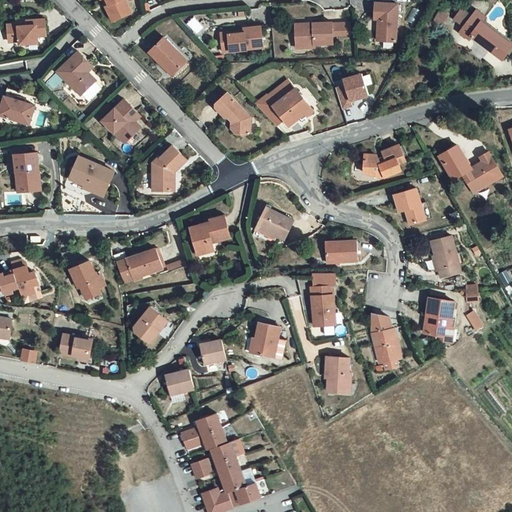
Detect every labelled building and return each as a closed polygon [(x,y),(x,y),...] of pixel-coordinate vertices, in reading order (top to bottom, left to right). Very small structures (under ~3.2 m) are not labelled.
[(106,0),(109,4),(105,5),(112,20),(131,11),(125,0),(106,0)] [(445,3),(438,0),(437,0),(432,11),(440,15),(445,3)] [(396,3),(374,3),(374,19),(378,19),(378,41),(397,41),(396,3)] [(465,24),(472,14),(456,5),(451,17),(465,24)] [(484,14),(476,7),(472,14),(465,24),(461,30),(469,36),(472,32),(502,54),(510,41),(481,19),(484,14)] [(43,19),(25,20),(25,25),(17,25),(17,23),(6,24),(7,41),(17,40),(17,43),(35,42),(35,35),(43,35),(43,19)] [(303,21),(292,22),(293,42),(300,41),(300,46),(311,45),(311,42),(329,41),(329,37),(329,24),(328,20),(309,21),(310,23),(303,24),(303,21)] [(350,23),(329,24),(329,37),(350,36),(350,23)] [(238,28),(226,29),(227,37),(219,37),(219,48),(260,45),(258,24),(241,25),(241,30),(238,31),(238,28)] [(226,29),(218,29),(219,37),(227,37),(226,29)] [(170,76),(184,62),(174,52),(176,51),(163,37),(147,52),(170,76)] [(89,63),(77,51),(57,71),(81,95),(95,80),(87,71),(84,68),(89,63)] [(87,71),(92,66),(89,63),(84,68),(87,71)] [(264,93),(271,103),(294,84),(286,74),(264,93)] [(368,95),(361,74),(342,80),(344,86),(335,89),(342,109),(351,106),(349,101),(368,95)] [(294,84),(271,103),(281,115),(287,124),(298,115),(301,118),(313,109),(294,84)] [(249,117),(226,92),(214,104),(214,107),(223,118),(227,118),(230,121),(230,129),(234,134),(248,134),(249,117)] [(34,101),(3,93),(0,103),(0,113),(29,120),(34,101)] [(264,93),(252,103),(271,124),(281,115),(271,103),(264,93)] [(140,114),(124,98),(102,119),(124,141),(136,130),(130,123),(134,119),(140,114)] [(140,125),(134,119),(130,123),(136,130),(140,125)] [(282,136),(287,141),(306,135),(301,130),(282,136)] [(388,177),(404,168),(401,162),(408,158),(399,141),(382,149),(385,154),(378,159),(375,152),(368,154),(368,170),(386,171),(388,177)] [(173,172),(185,161),(171,145),(158,157),(157,155),(150,162),(149,190),(167,191),(168,175),(168,174),(171,171),(173,172)] [(458,145),(440,156),(455,178),(464,173),(472,168),(458,145)] [(472,168),(464,173),(475,192),(494,180),(487,170),(497,163),(490,151),(481,156),(484,160),(472,168)] [(41,170),(39,153),(17,155),(20,193),(39,191),(37,171),(41,170)] [(115,171),(80,157),(71,179),(87,185),(88,181),(107,189),(115,171)] [(497,163),(487,170),(494,180),(503,174),(497,163)] [(87,185),(86,187),(105,195),(107,189),(88,181),(87,185)] [(411,222),(428,217),(418,186),(397,191),(402,209),(407,208),(411,222)] [(293,221),(266,207),(257,228),(284,241),(293,221)] [(212,242),(230,238),(225,216),(211,219),(212,225),(203,227),(202,224),(195,226),(202,253),(214,250),(212,242)] [(430,237),(437,267),(457,262),(450,233),(430,237)] [(357,240),(326,242),(326,261),(358,260),(357,240)] [(112,248),(115,261),(127,257),(122,244),(112,248)] [(157,247),(127,257),(133,278),(164,268),(157,247)] [(127,257),(115,261),(120,283),(133,278),(127,257)] [(185,268),(185,258),(168,259),(168,268),(185,268)] [(0,288),(2,288),(5,297),(16,294),(15,290),(24,288),(25,294),(36,290),(33,283),(40,280),(37,269),(29,272),(26,263),(21,260),(15,262),(17,270),(7,274),(5,268),(0,269),(0,288)] [(91,261),(71,270),(77,284),(79,283),(85,297),(99,291),(96,285),(102,282),(98,272),(96,273),(91,261)] [(459,270),(457,262),(437,267),(439,275),(459,270)] [(312,272),(312,284),(334,283),(333,270),(312,272)] [(479,281),(467,282),(469,294),(474,294),(474,291),(480,291),(479,281)] [(312,284),(313,292),(335,291),(334,283),(312,284)] [(337,320),(335,291),(313,292),(315,321),(337,320)] [(452,317),(454,300),(430,297),(428,314),(431,315),(428,332),(443,334),(444,326),(454,327),(455,318),(452,317)] [(150,305),(134,326),(136,329),(150,341),(158,331),(156,330),(166,317),(150,305)] [(467,315),(477,330),(483,326),(473,311),(467,315)] [(373,312),(373,330),(392,327),(390,315),(373,312)] [(0,336),(8,338),(11,319),(0,316),(0,336)] [(166,317),(156,330),(158,331),(168,319),(166,317)] [(282,325),(262,319),(254,353),(274,358),(282,325)] [(392,327),(373,330),(381,362),(401,358),(394,326),(392,327)] [(454,327),(444,326),(443,334),(442,339),(452,340),(454,327)] [(91,338),(62,333),(58,352),(87,357),(91,338)] [(225,360),(220,339),(201,344),(206,364),(225,360)] [(38,362),(39,350),(24,348),(22,360),(38,362)] [(352,384),(352,370),(348,370),(349,355),(324,354),(324,371),(328,371),(328,388),(335,388),(335,391),(348,391),(348,384),(352,384)] [(192,387),(188,368),(164,374),(169,393),(192,387)] [(186,393),(172,395),(174,402),(187,400),(186,393)] [(220,426),(215,411),(196,418),(201,433),(220,426)] [(194,426),(180,431),(182,439),(197,434),(194,426)] [(220,426),(201,433),(206,447),(209,446),(225,441),(220,426)] [(197,434),(182,439),(185,447),(200,442),(197,434)] [(225,441),(209,446),(215,461),(234,454),(230,439),(225,441)] [(234,454),(215,461),(220,476),(239,469),(234,454)] [(208,464),(205,456),(190,461),(193,469),(208,464)] [(208,464),(193,469),(196,477),(211,471),(208,464)] [(239,469),(245,483),(246,483),(254,480),(248,466),(239,469)] [(239,469),(220,476),(226,490),(227,490),(245,483),(239,469)] [(245,483),(227,490),(233,504),(252,497),(246,483),(245,483)] [(203,498),(198,484),(190,487),(196,501),(203,498)] [(211,495),(217,510),(224,508),(219,493),(211,495)] [(208,511),(211,511),(217,510),(211,495),(203,498),(208,511)] [(208,511),(203,498),(196,501),(199,511),(208,511)]
